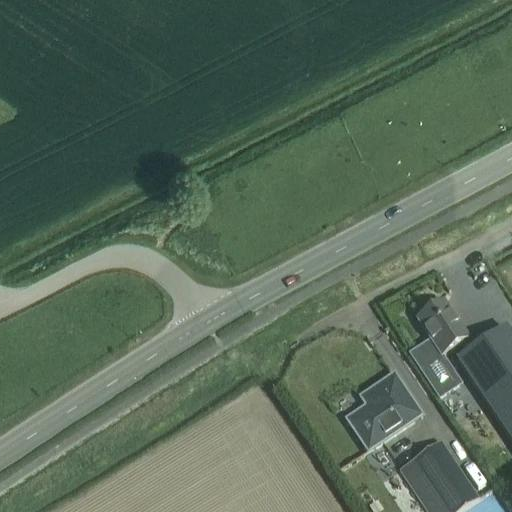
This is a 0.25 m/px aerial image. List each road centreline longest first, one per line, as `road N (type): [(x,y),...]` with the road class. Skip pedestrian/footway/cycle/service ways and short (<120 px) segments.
road 1 (secondary): [(206,322),(511,158)]
road 2 (unclassified): [(206,322),(159,268),(131,256),(98,259),(6,305),(0,298)]
road 3 (secondary): [(0,456),(206,322)]
